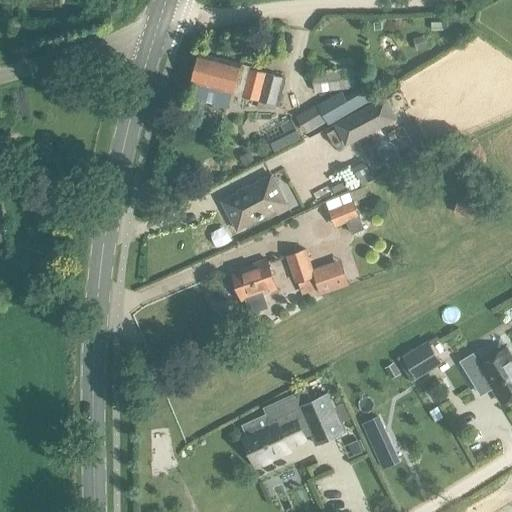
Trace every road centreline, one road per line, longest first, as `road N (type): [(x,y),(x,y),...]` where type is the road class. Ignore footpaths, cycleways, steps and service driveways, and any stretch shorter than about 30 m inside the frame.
road 1 (primary): [(98,511),(98,289),(157,44)]
road 2 (track): [(188,23),(400,0)]
road 3 (unclassified): [(0,74),(110,41),(157,44)]
